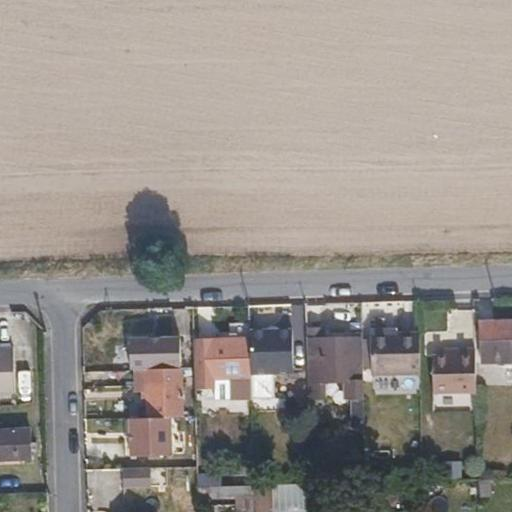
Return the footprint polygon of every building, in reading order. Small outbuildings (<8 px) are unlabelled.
[(503,364),(511,364),(511,322),(478,323),(478,360),(503,360),(503,364)] [(319,391),(319,379),(344,379),(361,379),(361,343),(348,343),(348,337),(322,337),(322,327),(303,327),(305,391),(319,391)] [(292,330),(248,331),(249,377),(293,376),(292,330)] [(368,370),(417,370),(417,330),(392,331),(368,331),(368,370)] [(226,398),(248,398),(246,338),(193,338),(194,387),(211,387),(211,377),(226,377),(226,398)] [(0,391),(13,391),(11,345),(0,345),(0,391)] [(431,392),(474,391),(473,348),(457,348),(458,354),(430,355),(431,392)] [(177,351),(146,351),(147,367),(177,367),(177,351)] [(146,416),(179,416),(178,367),(177,367),(147,367),(145,367),(145,370),(145,390),(146,416)] [(135,390),(145,390),(145,370),(135,370),(135,390)] [(362,413),(361,383),(361,379),(344,379),(344,397),(351,396),(351,413),(362,413)] [(0,459),(30,459),(29,429),(0,429),(0,459)] [(121,485),(150,485),(149,466),(121,466),(121,485)] [(476,495),(488,495),(488,478),(476,478),(475,478),(476,495)] [(309,511),(308,484),(267,487),(268,511),(309,511)]
